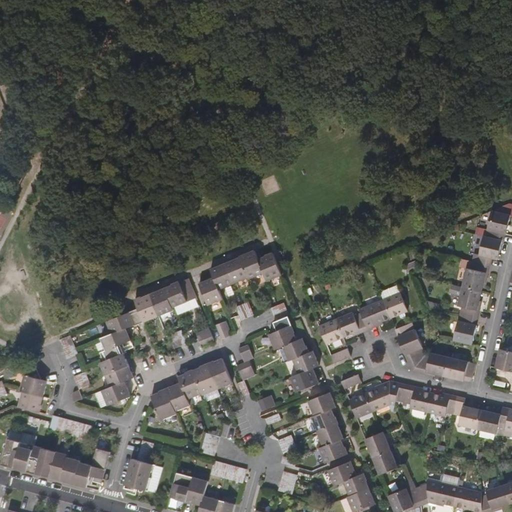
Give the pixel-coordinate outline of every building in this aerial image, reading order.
[(0,166),(3,174),(22,167),(0,113),(0,166)] [(506,234),(507,234),(511,215),(492,211),(488,230),(489,230),(487,237),(503,241),(504,241),(506,234)] [(491,214),(483,212),(480,223),(488,225),(491,214)] [(499,259),(503,241),(487,237),(484,236),(479,254),(476,254),(474,262),(491,265),(493,258),(499,259)] [(264,273),(258,260),(255,251),(240,257),(248,277),(249,279),(264,273)] [(282,275),(273,254),(258,260),(264,273),(267,281),(282,275)] [(248,277),(240,257),(225,264),(233,283),(248,277)] [(491,265),(474,262),(472,269),(468,268),(463,287),(483,291),(487,273),(489,273),(491,265)] [(211,270),(215,278),(219,289),(233,283),(225,264),(211,270)] [(223,299),(219,289),(215,278),(200,284),(208,305),(223,299)] [(189,279),(164,289),(172,308),(188,301),(186,296),(184,293),(193,289),(189,279)] [(384,300),(392,317),(399,314),(401,318),(406,316),(405,312),(408,311),(398,284),(381,292),(384,300)] [(462,314),(478,318),(480,311),(478,310),(483,291),(463,287),(459,306),(463,307),(462,314)] [(174,310),(172,308),(164,289),(150,294),(159,316),(174,310)] [(159,316),(150,294),(135,300),(139,309),(130,313),(135,324),(136,326),(144,322),(159,316)] [(368,330),(375,327),(376,326),(375,324),(382,321),(392,317),(384,300),(367,307),(368,310),(362,313),(368,330)] [(242,305),(248,318),(254,315),(249,302),(242,305)] [(271,309),(273,314),(287,309),(284,303),(277,306),(270,308),(271,309)] [(242,321),(248,318),(242,305),(236,307),(242,321)] [(273,314),(276,321),(289,315),(287,309),(273,314)] [(130,313),(110,321),(115,332),(103,338),(108,349),(105,351),(109,360),(104,362),(114,386),(125,381),(134,377),(129,365),(120,344),(131,340),(126,328),(135,324),(130,313)] [(362,332),(368,330),(362,313),(354,316),(353,313),(336,319),(344,337),(353,333),(360,330),(362,332)] [(454,340),(473,344),(478,325),(477,325),(478,318),(462,314),(460,321),(459,321),(454,340)] [(297,340),(287,317),(276,322),(274,322),(278,331),(269,334),(276,349),(283,346),(297,340)] [(320,326),(327,344),(344,337),(336,319),(320,326)] [(217,327),(222,338),(228,335),(229,335),(224,321),(216,325),(217,327)] [(396,329),(400,336),(415,330),(412,323),(396,329)] [(180,347),(187,344),(181,328),(174,331),(180,347)] [(215,340),(210,329),(196,334),(198,339),(201,346),(215,340)] [(407,354),(409,361),(425,354),(424,350),(423,348),(424,348),(417,330),(415,330),(400,336),(398,337),(405,355),(407,354)] [(175,349),(180,347),(174,331),(167,334),(173,350),(175,349)] [(71,335),(59,340),(67,359),(79,354),(72,337),(71,335)] [(289,361),(294,359),(309,353),(303,338),(297,340),(283,346),(289,361)] [(239,348),(245,362),(251,359),(246,346),(239,348)] [(352,356),(348,348),(332,355),(335,363),(352,356)] [(511,351),(500,349),(496,368),(511,372),(511,351)] [(319,365),(314,351),(309,353),(294,359),(300,373),(312,368),(319,365)] [(427,371),(446,376),(450,357),(431,353),(431,357),(426,356),(425,354),(409,361),(413,370),(427,374),(427,371)] [(472,381),(476,364),(469,363),(469,361),(450,357),(446,376),(464,381),(465,379),(472,381)] [(223,359),(208,365),(218,389),(233,383),(223,359)] [(244,379),(251,377),(245,363),(239,366),(244,379)] [(208,365),(193,371),(202,393),(203,395),(218,389),(208,365)] [(300,373),(291,377),(297,392),(319,384),(312,368),(300,373)] [(202,393),(193,371),(179,377),(182,384),(188,398),(202,393)] [(74,377),(79,390),(91,385),(86,372),(74,377)] [(343,381),(345,388),(362,381),(359,374),(343,381)] [(55,383),(41,379),(32,377),(28,393),(30,393),(51,399),(55,383)] [(125,381),(114,386),(103,390),(110,405),(131,396),(125,381)] [(243,396),(250,394),(245,381),(238,383),(243,396)] [(367,393),(374,411),(391,404),(389,401),(393,399),(397,400),(401,383),(391,381),(383,384),(382,384),(383,386),(367,393)] [(408,385),(401,383),(397,400),(404,402),(408,385)] [(182,384),(167,390),(176,412),(191,406),(188,398),(182,384)] [(408,385),(404,402),(412,404),(411,408),(428,412),(433,393),(415,388),(415,387),(408,385)] [(177,414),(176,412),(167,390),(151,396),(162,420),(177,414)] [(71,403),(72,404),(80,400),(76,391),(71,393),(69,395),(69,399),(71,403)] [(263,411),(276,405),(271,392),(258,398),(259,400),(261,407),(263,411)] [(330,392),(309,401),(315,416),(332,410),(337,408),(330,392)] [(26,409),(46,414),(51,399),(30,393),(26,409)] [(350,399),(357,418),(374,411),(367,393),(350,399)] [(454,414),(458,397),(451,395),(450,397),(433,393),(428,412),(446,416),(447,412),(454,414)] [(478,429),(483,410),(464,406),(466,398),(458,397),(454,414),(461,415),(459,425),(478,429)] [(511,409),(503,407),(501,414),(483,410),(478,429),(497,434),(499,424),(507,426),(511,409)] [(318,432),(338,424),(332,410),(315,416),(312,418),(318,432)] [(267,419),(269,425),(282,419),(280,413),(267,419)] [(53,415),(53,416),(50,429),(90,440),(92,429),(93,426),(53,415)] [(344,439),(338,424),(318,432),(324,447),(342,440),(344,439)] [(366,439),(373,457),(392,450),(384,431),(383,432),(366,439)] [(278,441),(281,447),(294,442),(292,436),(290,437),(288,432),(280,435),(282,440),(278,441)] [(206,433),(201,452),(215,456),(221,437),(206,433)] [(104,479),(111,452),(98,449),(93,466),(81,463),(82,461),(69,457),(69,456),(9,439),(2,464),(87,487),(91,475),(104,479)] [(143,440),(137,460),(150,464),(155,444),(155,443),(143,440)] [(324,447),(321,448),(327,463),(348,454),(342,440),(324,447)] [(281,447),(283,453),(297,448),(294,442),(281,447)] [(373,457),(380,474),(399,467),(392,450),(373,457)] [(298,461),(283,457),(281,463),(296,467),(298,461)] [(125,484),(141,489),(149,491),(156,466),(150,464),(137,460),(132,459),(125,484)] [(247,469),(214,460),(210,474),(241,483),(244,483),(247,469)] [(351,461),(329,470),(335,485),(345,481),(357,476),(351,461)] [(284,472),(282,478),(297,482),(299,476),(284,472)] [(233,511),(235,505),(204,496),(208,482),(177,473),(171,497),(201,506),(199,511),(233,511)] [(370,488),(364,474),(357,476),(345,481),(351,496),(370,488)] [(282,478),(280,485),(295,489),(296,484),(297,482),(282,478)] [(428,484),(429,502),(437,504),(438,502),(455,506),(458,493),(460,487),(441,483),(440,487),(428,484)] [(416,489),(422,505),(429,502),(428,484),(416,489)] [(482,497),(482,511),(491,511),(494,511),(493,509),(511,503),(505,484),(487,490),(488,495),(482,497)] [(279,492),(293,496),(295,489),(280,485),(279,492)] [(422,505),(416,489),(414,485),(407,488),(389,495),(395,511),(399,511),(414,506),(415,508),(422,505)] [(482,511),(482,497),(482,492),(463,488),(460,487),(458,493),(455,506),(472,510),(472,511),(482,511)] [(370,488),(351,496),(348,497),(354,511),(355,511),(365,508),(366,511),(379,511),(374,497),(370,488)]
